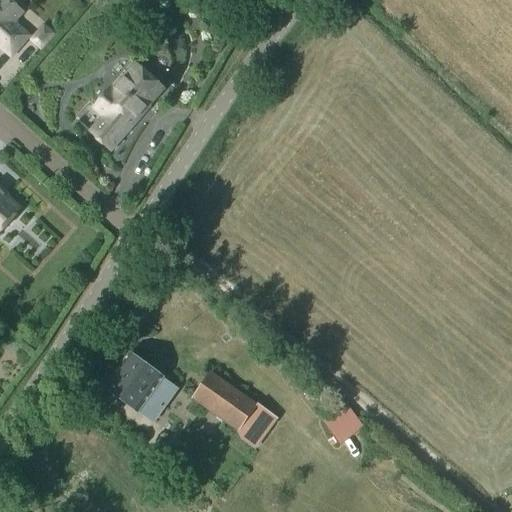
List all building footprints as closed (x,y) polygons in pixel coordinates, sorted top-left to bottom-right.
[(0,0),(0,48),(11,58),(29,38),(12,23),(21,13),(6,0),(0,0)] [(41,50),(54,36),(44,27),(31,41),(41,50)] [(138,117),(162,90),(136,67),(114,92),(111,90),(95,109),(105,118),(91,134),(110,152),(140,119),(138,117)] [(0,232),(19,211),(0,193),(0,232)] [(153,425),(162,412),(178,390),(164,380),(130,355),(104,391),(139,415),(147,421),(153,425)] [(255,445),(273,419),(257,408),(211,375),(193,401),(238,434),(239,433),(255,445)]
